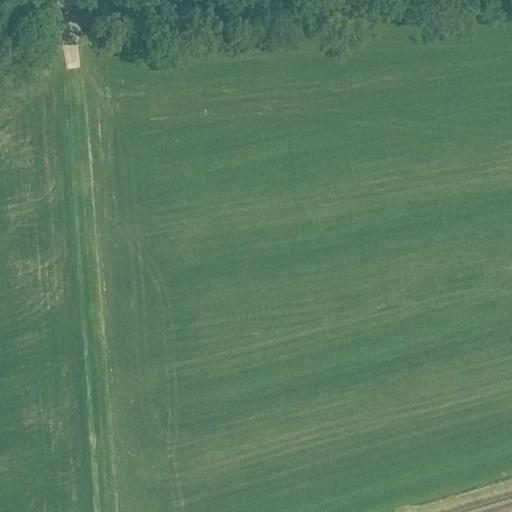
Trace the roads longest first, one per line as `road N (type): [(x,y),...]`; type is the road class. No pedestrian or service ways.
road 1 (track): [(63,7),(107,511)]
road 2 (tertiary): [(127,0),(0,15)]
